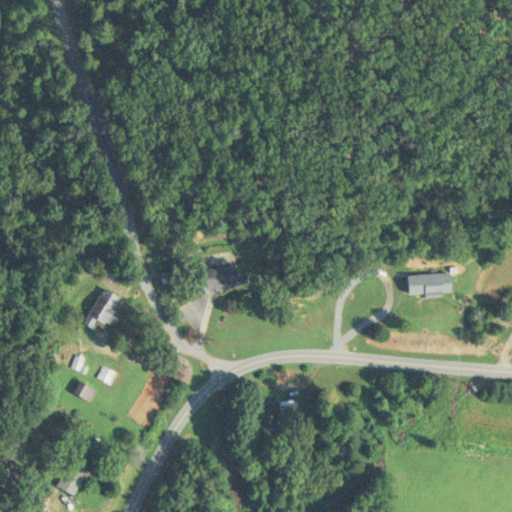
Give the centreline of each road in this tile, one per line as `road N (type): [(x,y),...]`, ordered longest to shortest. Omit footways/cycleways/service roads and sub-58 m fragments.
road 1 (residential): [(123,511),(180,407),(224,368),(308,347),(511,365)]
road 2 (residential): [(224,368),(189,348),(159,301),(78,82),(57,0)]
